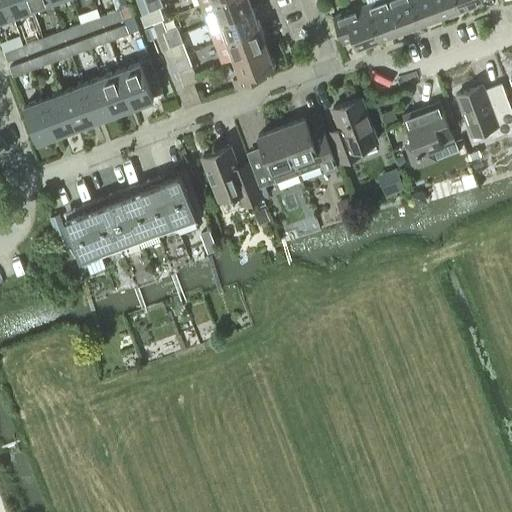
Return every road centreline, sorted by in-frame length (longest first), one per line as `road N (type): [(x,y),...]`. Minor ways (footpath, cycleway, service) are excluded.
road 1 (residential): [(17,183),(327,68),(303,0)]
road 2 (residential): [(365,62),(387,77),(511,36)]
